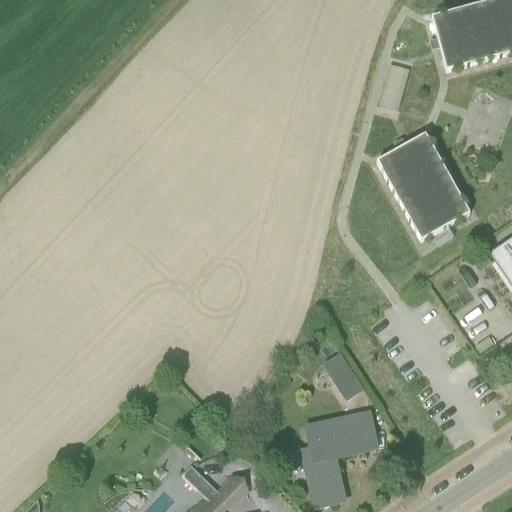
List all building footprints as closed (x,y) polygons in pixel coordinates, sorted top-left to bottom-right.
[(511,57),(511,0),(510,0),(430,22),(445,76),(511,57)] [(420,246),(469,219),(424,140),(376,167),(420,246)] [(511,242),(492,256),(488,259),(489,259),(511,293),(511,242)] [(485,259),(472,268),(477,275),(490,267),(485,259)] [(344,406),(362,394),(338,357),(320,369),(344,406)] [(331,461),(375,452),(368,418),(303,433),(307,452),(301,453),(313,511),(316,511),(341,506),(331,461)] [(196,494),(205,485),(190,470),(181,480),(196,494)] [(221,511),(227,506),(212,492),(203,501),(205,503),(196,511),(221,511)]
